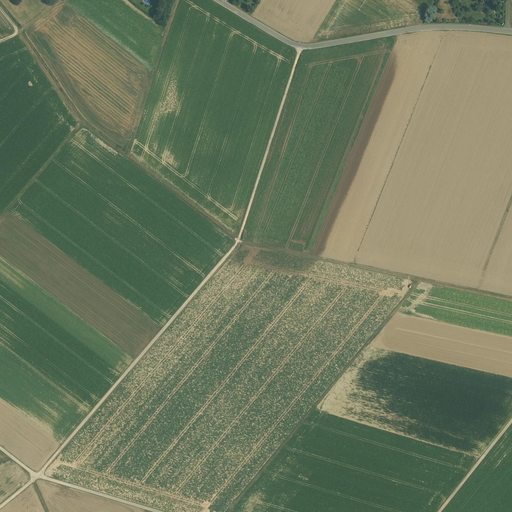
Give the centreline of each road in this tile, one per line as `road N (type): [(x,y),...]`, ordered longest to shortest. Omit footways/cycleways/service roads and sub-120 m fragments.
road 1 (track): [(19,30),(83,123),(238,241),(511,301)]
road 2 (track): [(0,507),(36,477),(238,241),(300,47)]
road 3 (secondary): [(217,0),(300,47),(417,28),(511,32)]
road 4 (unclassified): [(0,449),(36,477),(151,511)]
road 5 (track): [(180,0),(125,156)]
road 6 (track): [(83,123),(0,219)]
